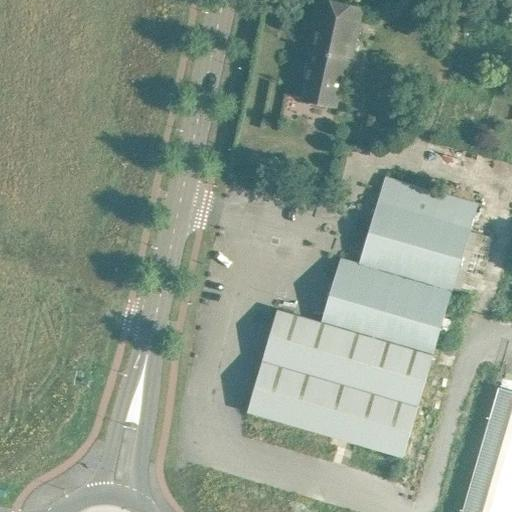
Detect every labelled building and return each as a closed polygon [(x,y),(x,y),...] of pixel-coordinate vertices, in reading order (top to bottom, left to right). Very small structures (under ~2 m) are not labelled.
[(312,53),(302,99),(336,106),(346,61),(352,62),(363,8),(326,0),(317,0),(306,52),(312,53)] [(403,457),(453,289),(478,205),(385,177),(360,263),(359,262),(358,264),(341,259),(322,323),(278,310),(248,412),(403,457)] [(511,511),(511,391),(498,387),(462,511),(511,511)] [(375,467),(377,459),(357,455),(356,463),(375,467)] [(181,481),(178,493),(186,495),(188,483),(181,481)]
